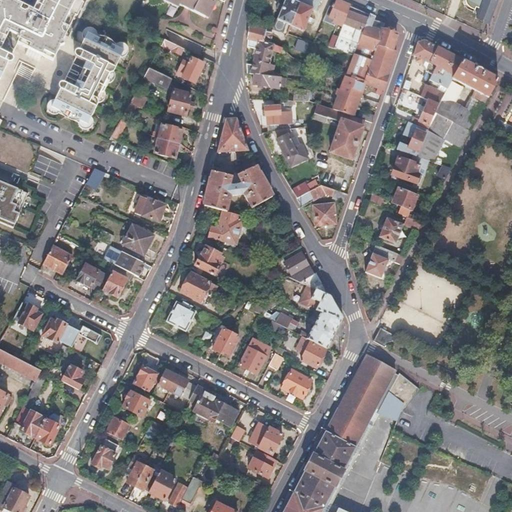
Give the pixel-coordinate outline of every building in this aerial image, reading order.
[(46,0),(38,18),(5,2),(4,4),(0,2),(0,72),(15,42),(26,47),(23,53),(37,60),(40,54),(51,59),(59,45),(63,43),(62,39),(80,0),(46,0)] [(168,0),(203,17),(211,0),(221,0),(223,1),(223,0),(168,0)] [(299,2),(294,0),(284,0),(277,19),(275,27),(282,30),(285,22),(291,24),(299,2)] [(300,0),(299,2),(313,9),(316,9),(319,0),(300,0)] [(350,5),(337,0),(335,0),(329,16),(334,18),(333,21),(343,25),(350,7),(350,5)] [(465,0),(465,1),(468,7),(473,9),(474,6),(478,8),(474,17),(486,22),(495,0),(465,0)] [(305,30),(313,9),(299,2),(291,24),(305,30)] [(368,15),(350,7),(343,25),(339,36),(334,48),(353,55),(356,48),(351,46),(353,41),(358,43),(368,15)] [(374,16),(369,14),(368,15),(358,43),(356,48),(353,55),(345,77),(363,83),(382,90),(398,44),(393,42),(396,35),(381,30),(381,31),(370,27),(374,16)] [(265,30),(250,26),(247,39),(270,43),(271,34),(264,33),(265,30)] [(124,48),(88,30),(80,47),(78,46),(77,46),(75,47),(74,48),(73,50),(73,52),(74,53),(76,55),(64,79),(62,79),(59,80),(58,81),(58,83),(58,84),(59,86),(60,87),(53,102),(89,120),(99,98),(98,95),(110,69),(114,68),(124,48)] [(339,36),(333,34),(328,47),(334,48),(339,36)] [(184,47),(165,38),(162,43),(181,53),(184,47)] [(270,43),(247,39),(246,48),(256,50),(252,65),(245,64),(246,74),(254,75),(271,76),(272,66),(268,66),(272,49),(279,52),(281,48),(270,43)] [(423,40),(417,43),(414,56),(418,58),(416,62),(419,63),(422,65),(426,70),(437,48),(423,40)] [(437,48),(426,70),(433,74),(430,79),(448,88),(462,61),(445,52),(437,48)] [(204,62),(193,56),(190,62),(184,59),(178,72),(184,75),(183,76),(195,81),(204,62)] [(490,76),(462,61),(448,88),(445,95),(443,97),(449,100),(455,88),(454,84),(457,80),(474,89),(488,97),(497,79),(490,76)] [(171,76),(149,65),(144,76),(165,87),(171,76)] [(271,76),(254,75),(253,85),(278,87),(278,81),(281,81),(282,77),(271,76)] [(363,83),(345,77),(332,109),(351,115),(357,99),(363,83)] [(311,80),(304,80),(304,87),(296,87),(295,100),(309,100),(311,80)] [(445,95),(425,85),(420,96),(429,99),(440,104),(443,97),(445,95)] [(191,94),(174,89),(168,110),(185,115),(191,94)] [(443,97),(440,104),(428,130),(416,156),(428,160),(443,165),(450,168),(488,97),(474,89),(464,108),(449,100),(443,97)] [(147,98),(135,92),(131,101),(142,106),(147,98)] [(428,130),(440,104),(429,99),(423,113),(418,126),(428,130)] [(332,109),(317,103),(311,117),(320,120),(321,115),(340,123),(330,151),(351,159),(357,141),(365,120),(358,118),(351,115),(332,109)] [(279,106),(264,107),(264,116),(267,116),(267,120),(268,124),(284,123),(283,115),(280,116),(279,106)] [(374,115),(360,110),(358,118),(365,120),(371,122),(374,115)] [(121,118),(112,134),(119,137),(127,121),(121,118)] [(230,120),(226,120),(218,152),(247,150),(236,120),(230,120)] [(182,128),(162,123),(158,137),(178,143),(182,128)] [(416,156),(428,130),(418,126),(408,147),(402,145),(401,148),(400,151),(416,156)] [(289,141),(287,136),(276,140),(282,152),(285,160),(286,159),(290,168),(308,160),(301,144),(298,146),(295,139),(290,141),(290,140),(289,141)] [(178,143),(158,137),(154,152),(174,157),(178,143)] [(416,156),(400,151),(396,163),(392,174),(416,183),(419,175),(422,176),(428,160),(416,156)] [(230,179),(212,174),(203,206),(222,211),(226,212),(231,195),(243,194),(251,208),(272,197),(259,175),(252,162),(243,166),(245,171),(237,175),(241,184),(228,187),(230,179)] [(450,168),(443,165),(438,176),(445,179),(450,168)] [(108,175),(94,169),(91,175),(88,180),(86,184),(96,190),(104,177),(106,178),(108,175)] [(305,184),(304,181),(291,189),(296,198),(318,185),(314,179),(305,184)] [(28,194),(0,182),(0,220),(14,227),(28,194)] [(318,185),(296,198),(299,202),(301,206),(325,192),(332,195),(332,196),(344,201),(347,193),(320,184),(318,185)] [(416,196),(399,189),(396,196),(393,202),(401,206),(398,213),(407,217),(410,209),(411,210),(416,196)] [(385,199),(372,194),(369,202),(389,210),(391,206),(386,204),(387,201),(384,200),(385,199)] [(165,205),(142,197),(135,213),(158,222),(165,205)] [(333,203),(313,205),(316,224),(318,225),(333,223),(335,221),(334,212),(333,203)] [(226,212),(222,211),(218,228),(209,226),(206,237),(234,244),(241,221),(237,220),(238,215),(226,212)] [(402,224),(386,218),(383,228),(379,237),(395,243),(402,224)] [(418,222),(413,220),(410,227),(417,231),(421,223),(418,222)] [(152,237),(131,226),(121,244),(142,255),(152,237)] [(112,235),(101,229),(97,236),(108,242),(112,235)] [(72,256),(53,245),(43,265),(62,275),(72,256)] [(404,256),(378,245),(374,254),(373,253),(370,261),(366,272),(381,278),(388,260),(399,265),(404,256)] [(219,254),(205,247),(200,256),(199,255),(195,264),(214,273),(222,258),(218,256),(219,254)] [(143,264),(122,252),(115,265),(132,275),(137,277),(143,264)] [(300,253),(284,262),(292,275),(288,277),(306,286),(329,296),(316,271),(312,274),(306,263),(300,253)] [(104,274),(84,263),(75,279),(95,290),(104,274)] [(132,275),(115,265),(110,263),(106,270),(110,272),(101,290),(115,298),(125,280),(128,282),(132,275)] [(216,287),(191,274),(181,293),(200,302),(207,289),(213,292),(216,287)] [(308,340),(326,349),(327,347),(329,349),(330,345),(332,342),(330,341),(342,318),(329,296),(306,286),(299,302),(308,307),(309,304),(318,308),(317,311),(321,313),(308,340)] [(240,297),(233,293),(227,307),(233,310),(240,297)] [(35,308),(23,302),(13,320),(31,330),(40,314),(33,311),(35,308)] [(183,306),(176,303),(166,322),(176,327),(185,332),(195,312),(190,309),(191,307),(184,303),(183,306)] [(299,323),(280,314),(275,323),(283,327),(294,333),(299,323)] [(55,321),(48,318),(40,335),(54,342),(56,340),(72,348),(79,334),(80,332),(56,319),(55,321)] [(275,323),(273,322),(269,331),(278,336),(283,327),(275,323)] [(83,327),(80,332),(79,334),(98,344),(102,336),(83,327)] [(379,328),(373,341),(384,347),(386,342),(391,342),(395,335),(379,328)] [(231,333),(223,329),(212,350),(216,352),(221,354),(231,333)] [(433,344),(436,336),(423,331),(420,339),(433,344)] [(239,337),(231,333),(221,354),(224,356),(228,358),(239,337)] [(325,350),(311,342),(302,358),(316,367),(321,358),(325,350)] [(68,350),(61,346),(58,352),(65,356),(68,350)] [(266,357),(248,348),(239,366),(248,370),(257,375),(266,357)] [(13,358),(0,350),(0,363),(36,382),(39,375),(41,372),(27,364),(21,361),(13,358)] [(24,355),(16,352),(13,358),(21,361),(24,355)] [(282,358),(275,354),(268,366),(276,370),(282,358)] [(30,359),(24,355),(21,361),(27,364),(30,359)] [(398,373),(365,355),(313,453),(282,511),(343,511),(339,510),(338,511),(325,511),(368,425),(366,423),(375,408),(378,410),(377,413),(396,421),(400,411),(418,388),(398,373)] [(81,371),(68,365),(60,380),(77,388),(81,380),(77,378),(81,371)] [(150,371),(143,367),(134,384),(148,392),(157,374),(150,371)] [(171,374),(165,370),(157,385),(169,392),(177,377),(171,374)] [(312,381),(291,370),(282,388),(303,398),(307,390),(312,381)] [(43,377),(39,375),(36,382),(23,408),(21,407),(13,423),(21,427),(19,431),(33,439),(44,419),(26,410),(43,377)] [(187,382),(177,377),(169,392),(181,398),(183,393),(191,397),(196,387),(187,382)] [(220,398),(196,386),(196,387),(191,397),(188,402),(196,406),(192,411),(214,423),(216,420),(221,423),(229,407),(223,404),(218,402),(220,398)] [(153,397),(136,388),(134,393),(131,392),(123,407),(142,417),(153,397)] [(11,396),(0,390),(0,407),(2,403),(6,405),(11,396)] [(237,411),(229,407),(221,423),(229,426),(237,411)] [(129,425),(114,418),(107,432),(121,440),(129,425)] [(57,426),(44,419),(33,439),(47,446),(57,426)] [(154,423),(152,427),(156,430),(163,433),(165,428),(154,423)] [(282,435),(261,424),(251,443),(272,454),(277,444),(282,435)] [(152,438),(156,430),(152,427),(150,426),(145,435),(152,438)] [(243,431),(236,427),(231,437),(238,441),(243,431)] [(101,446),(91,464),(101,469),(103,464),(110,468),(117,455),(115,454),(119,446),(106,440),(102,447),(101,446)] [(277,461),(257,451),(248,467),(268,478),(272,470),(277,461)] [(220,458),(211,453),(209,457),(218,462),(220,458)] [(230,457),(222,454),(220,458),(218,462),(225,466),(230,457)] [(135,486),(145,467),(147,463),(134,456),(126,473),(131,475),(127,482),(135,486)] [(149,492),(158,473),(145,467),(135,486),(128,500),(135,503),(142,490),(144,491),(144,490),(149,492)] [(176,478),(160,470),(158,473),(149,492),(164,500),(176,478)] [(203,481),(193,477),(188,487),(182,500),(191,505),(203,481)] [(16,486),(7,481),(0,494),(0,510),(4,511),(26,511),(29,507),(25,505),(30,497),(15,489),(16,486)] [(188,487),(180,483),(170,503),(178,507),(182,500),(188,487)] [(234,511),(217,503),(211,511),(234,511)]
